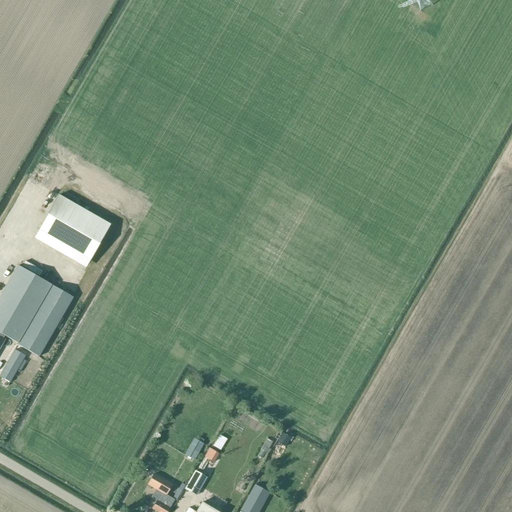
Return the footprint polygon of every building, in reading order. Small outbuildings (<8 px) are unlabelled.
[(111,225),(59,195),(34,239),(86,268),(111,225)] [(39,357),(69,304),(73,298),(17,265),(0,294),(0,348),(5,340),(4,338),(5,336),(18,343),(17,345),(39,357)] [(0,374),(0,376),(10,382),(14,375),(25,356),(14,350),(0,374)] [(283,434),(278,442),(285,446),(290,438),(283,434)] [(194,439),(185,455),(195,461),(204,445),(194,439)] [(207,466),(212,468),(216,458),(211,456),(207,466)] [(205,458),(199,468),(202,470),(208,460),(205,458)] [(197,471),(186,489),(197,496),(208,478),(197,471)] [(175,499),(166,496),(173,484),(154,473),(147,485),(156,490),(152,498),(156,501),(152,509),(156,511),(168,511),(170,508),(175,499)] [(255,485),(240,511),(241,511),(259,511),(269,493),(255,485)] [(179,488),(173,498),(175,499),(176,500),(182,490),(179,488)] [(216,511),(202,503),(199,508),(196,511),(216,511)]
